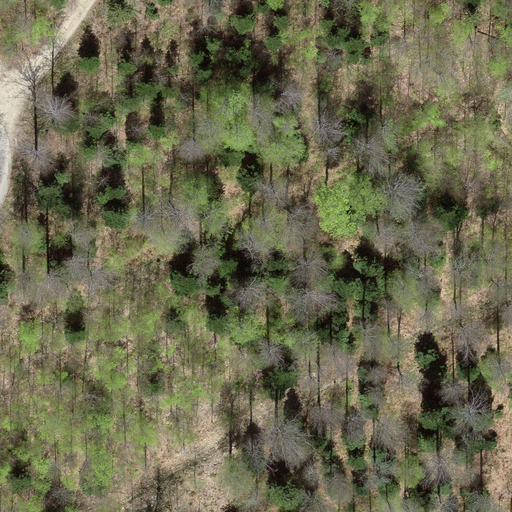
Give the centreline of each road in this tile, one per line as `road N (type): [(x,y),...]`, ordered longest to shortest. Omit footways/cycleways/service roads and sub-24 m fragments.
road 1 (track): [(511,78),(388,150),(131,260),(0,336)]
road 2 (track): [(511,283),(113,511)]
road 3 (track): [(0,93),(46,55),(86,0)]
